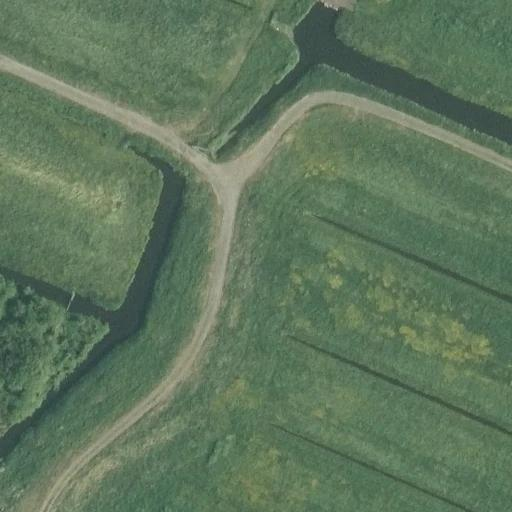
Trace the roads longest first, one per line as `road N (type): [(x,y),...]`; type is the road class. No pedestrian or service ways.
road 1 (track): [(43,511),(66,475),(177,376),(217,288),(231,185),(295,110),(328,96),(363,101),(511,168)]
road 2 (track): [(231,185),(174,140),(0,62)]
road 3 (track): [(275,0),(227,96),(174,140)]
